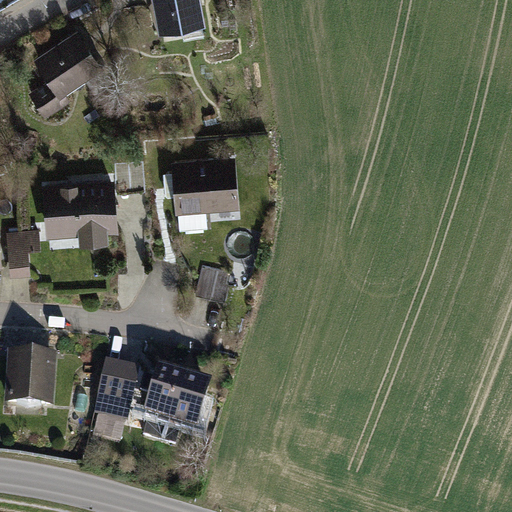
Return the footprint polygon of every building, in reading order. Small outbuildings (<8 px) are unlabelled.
[(202,0),(154,0),(163,35),(208,25),(202,0)] [(82,32),(30,64),(52,99),(104,67),(82,32)] [(239,162),(176,167),(180,214),(243,209),(239,162)] [(118,179),(45,185),(49,238),(122,233),(118,179)] [(232,274),(201,267),(194,296),(225,303),(232,274)] [(56,355),(6,354),(5,403),(55,404),(56,355)] [(107,362),(96,413),(129,420),(140,368),(107,362)] [(212,383),(162,368),(147,417),(197,432),(212,383)]
